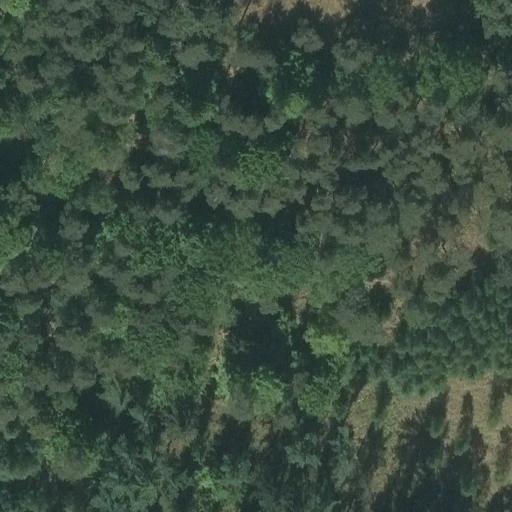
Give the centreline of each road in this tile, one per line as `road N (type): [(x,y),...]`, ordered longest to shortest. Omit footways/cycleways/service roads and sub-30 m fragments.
road 1 (track): [(27,178),(149,103),(256,61),(315,47),(435,38),(511,14)]
road 2 (track): [(511,262),(456,270),(416,287),(363,286),(270,247),(173,228),(27,178)]
road 3 (track): [(62,511),(51,476),(49,278),(27,178),(0,185)]
